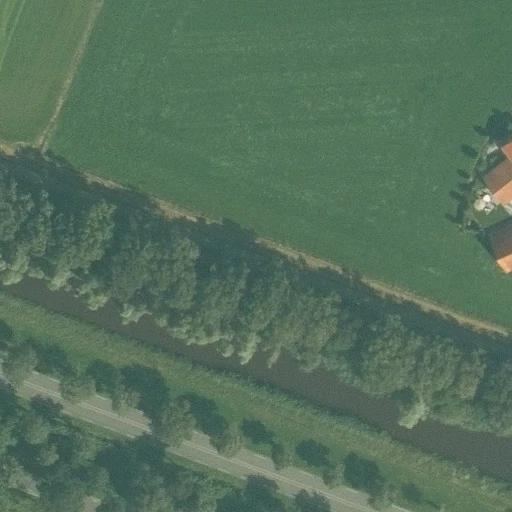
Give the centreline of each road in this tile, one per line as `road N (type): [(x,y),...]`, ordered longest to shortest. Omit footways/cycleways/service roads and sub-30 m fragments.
road 1 (unclassified): [(511,357),(0,166)]
road 2 (primary): [(364,511),(0,375)]
